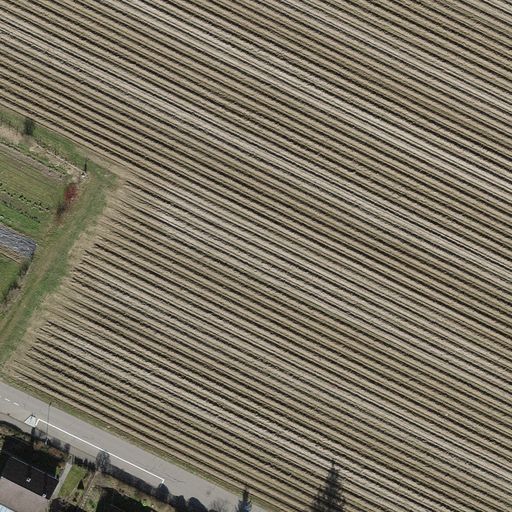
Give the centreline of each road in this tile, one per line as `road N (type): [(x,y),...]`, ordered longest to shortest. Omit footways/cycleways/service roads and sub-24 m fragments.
road 1 (residential): [(228,511),(0,397)]
road 2 (track): [(112,169),(0,333)]
